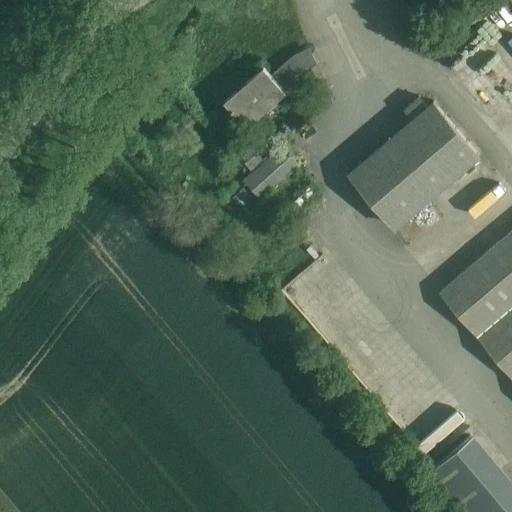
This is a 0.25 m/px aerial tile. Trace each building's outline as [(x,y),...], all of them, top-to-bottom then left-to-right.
[(227,99),(247,121),(315,62),(308,48),(294,54),(270,75),(263,68),(227,99)] [(395,227),(454,176),(480,155),(433,99),(427,104),(417,94),(403,106),(412,117),(348,171),(395,227)] [(298,164),(280,145),(244,178),(260,196),(298,164)] [(511,375),(511,229),(440,290),(511,375)] [(460,511),(511,511),(511,477),(474,432),(427,471),(460,511)]
